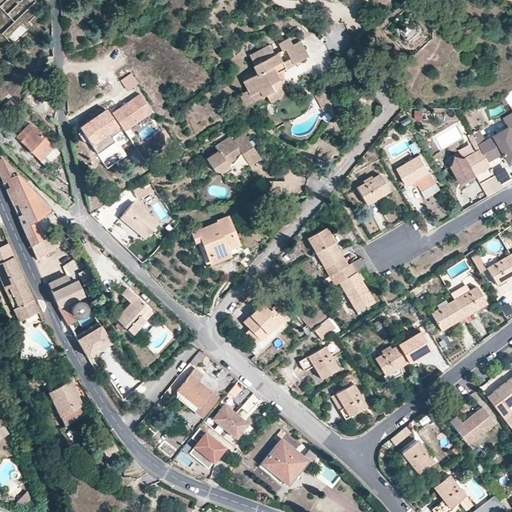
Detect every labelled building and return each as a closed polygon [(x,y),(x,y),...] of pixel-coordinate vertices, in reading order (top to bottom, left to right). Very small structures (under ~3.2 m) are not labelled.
[(37,1),(35,0),(7,0),(0,7),(0,32),(2,35),(37,1)] [(409,41),(420,31),(407,17),(396,28),(409,41)] [(260,89),(264,95),(267,94),(276,90),(272,83),(282,79),(276,77),(275,74),(278,72),(286,68),(295,63),(309,56),(301,40),(293,44),(289,37),(279,42),(283,50),(287,48),(291,58),(284,62),(283,61),(284,60),(279,51),(275,53),(270,43),(250,54),(255,64),(254,64),(258,72),(252,76),(244,80),(243,80),(248,90),(251,95),(260,89)] [(139,83),(131,72),(121,80),(128,91),(139,83)] [(53,78),(43,76),(41,93),(51,94),(53,78)] [(288,88),(284,79),(282,79),(272,83),(276,90),(267,94),(271,102),(289,94),(286,89),(288,88)] [(11,95),(7,89),(0,93),(0,98),(2,101),(11,95)] [(260,89),(251,95),(248,90),(239,94),(245,105),(264,95),(260,89)] [(510,101),(506,94),(500,99),(504,104),(510,101)] [(134,97),(113,112),(109,107),(106,109),(79,128),(91,146),(110,132),(113,136),(122,129),(119,126),(118,123),(122,120),(126,127),(146,113),(134,97)] [(15,104),(12,100),(3,107),(7,111),(15,104)] [(146,113),(126,127),(122,120),(118,123),(119,126),(122,129),(124,132),(147,116),(146,113)] [(412,122),(408,115),(398,121),(402,128),(412,122)] [(55,147),(30,123),(16,136),(41,162),(55,147)] [(511,147),(511,131),(509,126),(479,143),(481,148),(489,161),(496,157),(505,152),(511,147)] [(113,136),(110,132),(91,146),(93,149),(113,136)] [(244,133),(233,140),(230,136),(214,146),(217,151),(206,159),(214,172),(220,173),(222,175),(229,171),(231,169),(229,167),(227,164),(235,159),(235,156),(240,152),(246,162),(250,159),(253,163),(260,159),(244,133)] [(479,143),(473,133),(467,137),(475,151),(481,148),(479,143)] [(59,151),(55,147),(41,162),(46,166),(59,151)] [(489,161),(481,148),(475,151),(451,165),(461,182),(492,165),(489,161)] [(508,156),(505,152),(496,157),(499,162),(508,156)] [(429,172),(419,154),(397,167),(407,185),(415,181),(429,172)] [(31,246),(37,259),(60,245),(59,244),(56,239),(57,239),(58,240),(59,242),(60,244),(70,237),(64,232),(50,228),(53,233),(45,238),(36,221),(45,215),(53,210),(17,174),(15,171),(2,158),(0,158),(0,175),(22,226),(31,246)] [(497,174),(493,168),(477,177),(480,183),(497,174)] [(511,182),(511,177),(507,169),(497,174),(504,187),(511,182)] [(436,182),(429,172),(415,181),(421,191),(436,182)] [(389,191),(379,173),(372,177),(364,182),(356,187),(367,205),(375,199),(389,191)] [(156,190),(149,177),(141,182),(143,184),(133,190),(139,200),(145,196),(148,200),(157,194),(155,190),(156,190)] [(151,216),(133,202),(119,218),(134,230),(145,239),(159,223),(151,216)] [(50,228),(45,215),(36,221),(45,238),(53,233),(50,228)] [(240,245),(228,215),(216,220),(216,221),(190,232),(194,243),(197,243),(201,241),(207,258),(228,250),(240,245)] [(134,230),(119,218),(115,223),(130,235),(134,230)] [(348,265),(325,227),(307,238),(329,276),(348,265)] [(359,240),(352,228),(344,232),(352,244),(359,240)] [(228,250),(207,258),(210,265),(231,256),(228,250)] [(477,251),(470,254),(477,268),(484,265),(477,251)] [(486,267),(497,285),(511,276),(511,258),(509,254),(486,267)] [(0,280),(18,321),(38,312),(13,256),(6,259),(0,261),(0,280)] [(366,269),(360,258),(352,263),(358,273),(366,269)] [(91,266),(88,260),(71,268),(76,279),(70,282),(67,275),(48,283),(51,291),(59,308),(86,357),(87,357),(95,352),(111,343),(89,304),(105,297),(91,266)] [(358,273),(352,263),(348,265),(329,276),(334,285),(338,283),(341,288),(356,313),(375,301),(358,273)] [(441,281),(437,273),(432,276),(437,283),(441,281)] [(315,284),(311,278),(307,280),(311,287),(315,284)] [(469,290),(465,283),(449,293),(453,299),(469,290)] [(486,304),(476,286),(469,290),(453,299),(463,317),(472,312),(486,304)] [(120,293),(127,300),(129,302),(117,314),(114,317),(131,334),(152,312),(126,287),(120,293)] [(379,290),(377,287),(375,288),(376,291),(384,303),(386,302),(379,290)] [(421,307),(413,295),(415,294),(412,289),(408,292),(409,294),(419,312),(422,310),(420,308),(421,307)] [(463,317),(453,299),(447,302),(438,308),(430,312),(441,330),(447,326),(463,317)] [(447,302),(445,299),(436,304),(438,308),(447,302)] [(129,302),(127,300),(116,312),(117,314),(129,302)] [(268,310),(262,303),(242,322),(249,328),(259,340),(260,340),(262,338),(267,334),(273,329),(287,316),(275,304),(268,310)] [(312,310),(307,303),(296,313),(302,319),(312,310)] [(475,318),(472,312),(463,317),(466,321),(467,323),(475,318)] [(289,318),(287,316),(273,329),(275,331),(289,318)] [(340,330),(330,317),(327,319),(334,330),(335,333),(340,330)] [(466,321),(463,317),(447,326),(450,331),(466,321)] [(334,330),(327,319),(313,330),(321,339),(334,330)] [(312,331),(307,325),(302,329),(307,335),(312,331)] [(259,340),(249,328),(245,333),(255,344),(259,340)] [(430,349),(420,331),(396,345),(407,363),(430,349)] [(56,343),(52,335),(47,338),(51,346),(56,343)] [(262,350),(255,344),(249,350),(255,356),(262,350)] [(407,363),(396,345),(391,348),(382,353),(374,358),(385,376),(407,363)] [(338,368),(325,346),(307,356),(321,379),(338,368)] [(64,358),(59,348),(52,353),(56,362),(64,358)] [(198,352),(190,362),(197,367),(201,361),(206,355),(205,354),(200,351),(199,351),(198,352)] [(46,368),(56,363),(51,354),(42,360),(46,368)] [(210,358),(207,356),(206,355),(201,361),(205,364),(210,358)] [(197,408),(195,412),(202,417),(218,396),(212,391),(198,380),(203,374),(195,368),(176,390),(197,408)] [(227,371),(223,368),(216,376),(221,380),(228,373),(229,373),(227,371)] [(354,370),(335,381),(337,383),(350,376),(350,377),(354,374),(355,373),(354,370)] [(502,417),(510,410),(508,407),(511,403),(511,376),(486,397),(502,417)] [(353,383),(350,378),(344,381),(347,386),(353,383)] [(420,387),(415,378),(410,380),(415,390),(420,387)] [(63,423),(86,411),(84,405),(72,380),(47,392),(57,413),(59,417),(60,417),(63,423)] [(367,406),(353,383),(347,386),(335,394),(343,408),(340,410),(345,419),(367,406)] [(237,389),(233,386),(227,394),(231,397),(237,389)] [(197,408),(176,390),(176,397),(195,412),(197,408)] [(343,408),(335,394),(330,396),(339,411),(340,410),(343,408)] [(248,423),(224,403),(212,419),(236,438),(237,437),(248,424),(248,423)] [(481,406),(454,428),(467,445),(494,423),(481,406)] [(86,411),(63,423),(65,427),(88,415),(86,411)] [(49,431),(63,424),(63,423),(60,417),(59,417),(57,413),(43,419),(49,431)] [(0,438),(8,433),(0,420),(0,438)] [(252,427),(248,424),(237,437),(239,438),(243,432),(246,435),(252,427)] [(406,424),(389,437),(396,447),(413,434),(406,424)] [(201,426),(191,437),(198,443),(191,451),(207,464),(212,464),(213,462),(215,464),(228,448),(201,426)] [(119,451),(109,435),(97,443),(107,458),(119,451)] [(308,460),(281,438),(260,463),(288,485),(308,460)] [(418,441),(417,440),(396,457),(402,464),(407,460),(418,473),(434,461),(428,454),(418,441)] [(430,453),(420,440),(418,441),(428,454),(430,453)] [(480,463),(475,467),(480,473),(484,469),(480,463)] [(450,508),(465,495),(459,487),(454,481),(449,474),(433,487),(443,499),(431,508),(433,511),(447,511),(451,509),(450,508)] [(493,479),(486,485),(496,497),(503,491),(493,479)] [(70,496),(77,497),(79,481),(71,480),(70,496)] [(471,511),(488,511),(492,509),(493,511),(494,511),(502,506),(493,495),(471,511)]
